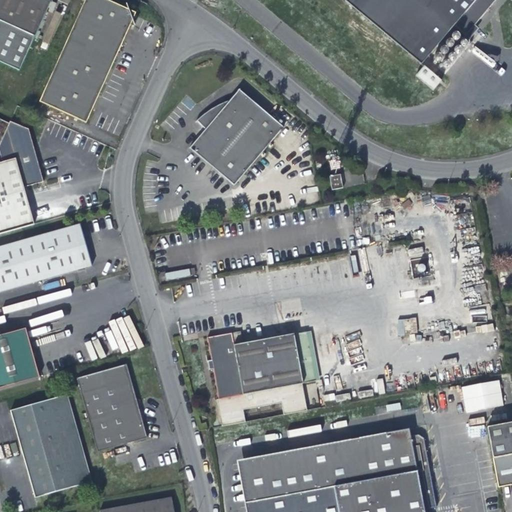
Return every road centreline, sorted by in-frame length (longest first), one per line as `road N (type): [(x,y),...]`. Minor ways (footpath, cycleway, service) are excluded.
road 1 (residential): [(189,16),(166,52),(119,179),(125,231),(199,478),(202,511)]
road 2 (residential): [(511,155),(429,170),(371,157),(189,16)]
